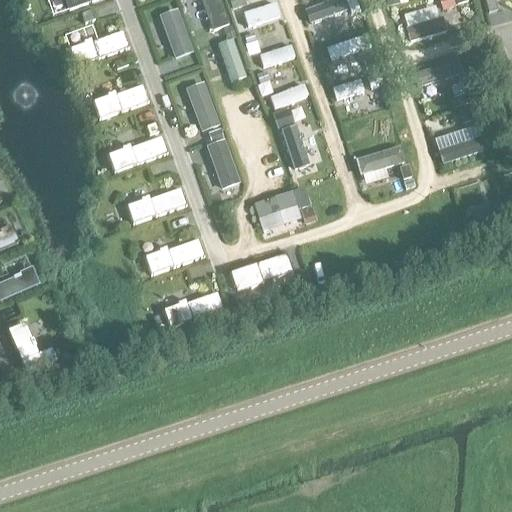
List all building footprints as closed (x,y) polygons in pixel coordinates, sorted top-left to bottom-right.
[(102,0),(64,0),(69,13),(103,1),(102,0)] [(218,0),(200,0),(213,34),(222,30),(229,28),(218,0)] [(238,0),(228,0),(232,12),(242,8),(238,0)] [(416,21),(410,8),(414,6),(411,0),(401,0),(391,4),(400,27),(416,21)] [(452,0),(439,0),(443,12),(450,10),(455,9),(452,0)] [(494,1),(486,3),(489,15),(497,13),(494,1)] [(339,5),(303,16),(308,31),(344,18),(339,5)] [(275,6),(243,16),(248,29),(279,19),(275,6)] [(91,14),(82,17),(85,25),(94,22),(91,14)] [(177,15),(161,21),(175,61),(191,55),(177,15)] [(442,20),(405,31),(410,45),(446,33),(442,20)] [(229,28),(222,30),(227,43),(235,40),(230,27),(229,28)] [(84,47),(70,52),(77,69),(129,50),(123,34),(92,45),(91,42),(83,45),(84,47)] [(256,39),(244,43),(248,54),(259,50),(256,39)] [(352,42),(315,54),(320,69),(357,57),(352,42)] [(232,44),(218,49),(231,85),(245,80),(232,44)] [(290,48),(259,58),(263,70),(294,60),(290,48)] [(125,61),(114,65),(117,71),(127,67),(125,61)] [(459,62),(414,76),(418,89),(463,75),(459,62)] [(266,74),(256,78),(260,87),(269,84),(266,74)] [(375,78),(369,80),(372,91),(378,89),(375,78)] [(360,83),(332,92),(336,104),(364,95),(360,83)] [(107,100),(93,105),(99,122),(148,104),(142,88),(116,98),(115,95),(107,98),(107,100)] [(302,88),(269,100),(274,112),(307,99),(302,88)] [(203,89),(187,94),(202,134),(218,128),(203,89)] [(470,95),(455,100),(458,110),(473,105),(470,95)] [(342,108),(347,119),(359,114),(354,103),(342,108)] [(470,108),(458,112),(463,126),(475,122),(470,108)] [(282,113),(272,116),(277,128),(286,125),(282,113)] [(376,118),(341,129),(345,142),(380,131),(376,118)] [(317,120),(282,133),(289,155),(325,143),(317,120)] [(155,126),(146,129),(149,138),(158,135),(155,126)] [(219,134),(209,138),(212,147),(223,143),(219,134)] [(483,139),(439,154),(443,166),(487,151),(483,139)] [(122,153),(108,158),(115,175),(167,156),(161,140),(131,151),(129,148),(121,151),(122,153)] [(223,145),(208,150),(223,191),(238,185),(223,145)] [(244,164),(250,187),(267,182),(263,170),(270,168),(267,157),(244,164)] [(394,157),(356,168),(361,182),(398,171),(394,157)] [(293,187),(326,177),(322,163),(289,173),(293,187)] [(276,186),(287,184),(285,167),(273,169),(276,186)] [(303,191),(253,208),(263,236),(299,223),(296,213),(310,209),(303,191)] [(141,205),(128,209),(134,227),(155,219),(186,208),(180,192),(150,202),(149,199),(140,202),(141,205)] [(311,210),(300,214),(305,227),(316,223),(312,212),(311,210)] [(2,236),(0,236),(0,253),(20,245),(12,228),(1,233),(2,236)] [(197,244),(145,263),(151,281),(204,261),(197,244)] [(258,283),(288,273),(283,257),(253,267),(258,283)] [(231,318),(249,316),(243,270),(225,272),(231,318)] [(20,279),(0,287),(0,304),(38,287),(31,272),(19,277),(20,279)] [(126,296),(127,339),(149,338),(148,295),(126,296)] [(217,296),(165,314),(171,333),(223,314),(217,296)] [(86,336),(98,334),(93,306),(65,311),(71,347),(87,344),(86,336)] [(23,332),(7,339),(27,381),(56,367),(49,354),(36,360),(23,332)]
